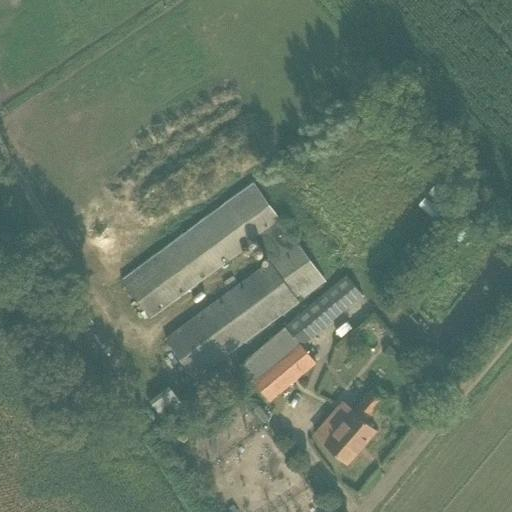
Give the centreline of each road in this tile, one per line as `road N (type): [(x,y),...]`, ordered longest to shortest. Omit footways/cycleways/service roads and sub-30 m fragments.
road 1 (track): [(146,354),(109,321),(0,136)]
road 2 (track): [(363,511),(511,330)]
